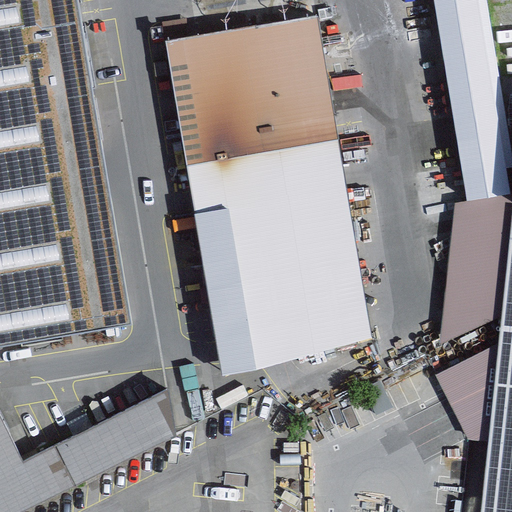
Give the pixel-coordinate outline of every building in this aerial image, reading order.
[(76,0),(0,0),(0,347),(132,325),(76,0)] [(511,176),(481,0),(433,0),(468,199),(511,191),(511,176)] [(315,15),(165,42),(224,375),(373,338),(315,15)] [(511,208),(511,195),(457,206),(440,343),(499,317),(511,208)] [(511,511),(511,233),(482,511),(511,511)] [(0,511),(20,511),(173,438),(165,391),(24,463),(0,414),(0,511)]
